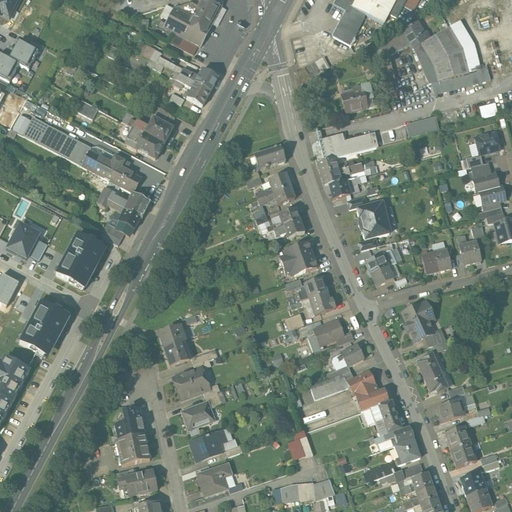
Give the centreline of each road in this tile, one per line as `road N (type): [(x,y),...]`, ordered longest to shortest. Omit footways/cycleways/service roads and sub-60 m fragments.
road 1 (secondary): [(11,511),(237,87)]
road 2 (tertiary): [(451,511),(364,307)]
road 3 (tertiary): [(364,307),(323,227),(286,103)]
road 4 (residential): [(0,479),(88,309)]
road 5 (track): [(75,0),(237,87)]
road 6 (residential): [(511,268),(364,307)]
road 7 (residential): [(181,511),(153,386)]
road 8 (unknown): [(190,511),(308,472)]
